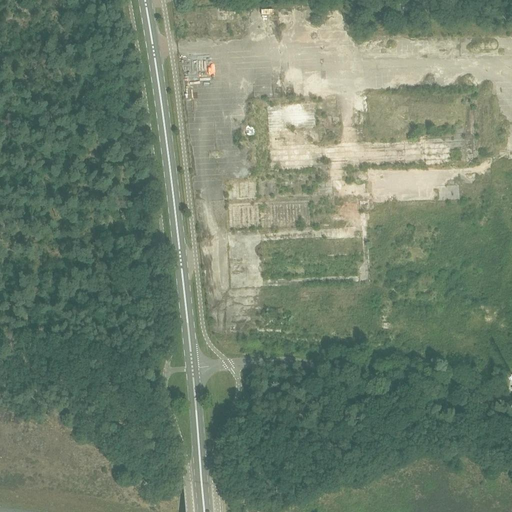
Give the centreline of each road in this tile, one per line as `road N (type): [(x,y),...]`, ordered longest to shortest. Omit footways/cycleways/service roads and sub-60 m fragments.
road 1 (secondary): [(192,369),(144,0)]
road 2 (unclassified): [(192,369),(298,364),(511,407)]
road 3 (secondary): [(202,511),(192,369)]
